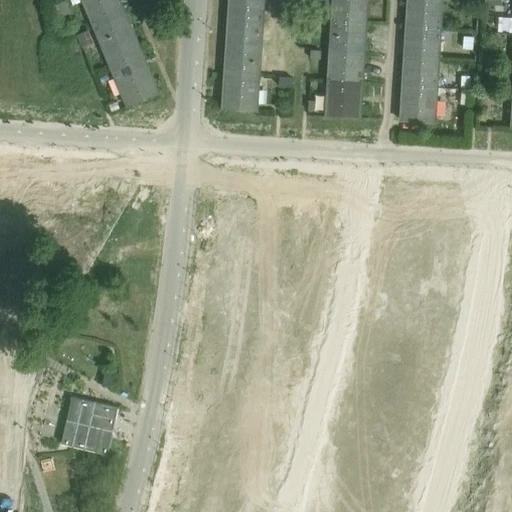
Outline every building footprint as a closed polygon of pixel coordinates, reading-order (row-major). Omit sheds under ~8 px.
[(66,0),(60,0),(50,4),(53,12),(57,20),(72,13),(66,0)] [(120,0),(83,0),(95,29),(127,15),(120,0)] [(230,0),(229,15),(264,17),(265,0),(230,0)] [(333,0),(332,23),(367,25),(368,0),(333,0)] [(408,0),(407,28),(442,30),(443,0),(408,0)] [(127,15),(95,29),(110,65),(142,51),(127,15)] [(264,17),(229,15),(228,45),(262,47),(264,17)] [(511,19),(503,19),(502,34),(511,34),(511,19)] [(367,25),(332,23),(331,53),(365,55),(367,25)] [(442,30),(407,28),(405,57),(440,59),(442,30)] [(88,34),(81,37),(86,48),(93,45),(88,34)] [(465,50),(473,50),(474,38),(466,38),(465,50)] [(262,47),(228,45),(226,74),(260,77),(262,47)] [(142,51),(110,65),(128,108),(160,94),(142,51)] [(365,55),(331,53),(329,83),(363,85),(365,55)] [(440,59),(405,57),(403,86),(438,89),(440,59)] [(260,77),(226,74),(223,110),(258,112),(260,77)] [(462,88),(470,89),(471,77),(463,77),(462,88)] [(280,78),(279,88),(291,88),(292,79),(280,78)] [(363,85),(329,83),(327,116),(361,119),(363,85)] [(438,89),(403,86),(401,121),(436,123),(438,89)] [(461,105),(469,106),(470,94),(462,93),(461,105)] [(310,102),(309,112),(318,112),(318,102),(310,102)] [(10,218),(103,221),(104,186),(11,183),(10,218)] [(242,328),(252,202),(215,199),(205,325),(242,328)] [(352,275),(355,207),(318,206),(315,274),(352,275)] [(418,339),(431,213),(393,210),(381,336),(418,339)] [(511,217),(503,217),(500,284),(511,284),(511,217)] [(328,417),(346,291),(310,286),(292,412),(328,417)] [(114,295),(101,307),(109,316),(122,304),(114,295)] [(511,427),(511,300),(498,298),(481,424),(511,427)] [(237,344),(200,338),(188,404),(225,411),(237,344)] [(377,349),(366,415),(403,422),(414,355),(377,349)] [(105,374),(103,387),(111,389),(114,376),(105,374)] [(62,443),(62,445),(71,447),(76,448),(109,455),(112,440),(119,412),(119,409),(85,401),(82,400),(73,398),(69,412),(62,443)] [(180,433),(169,500),(206,506),(217,439),(180,433)] [(266,511),(305,511),(319,451),(282,443),(266,511)] [(344,511),(382,511),(395,459),(359,451),(344,511)] [(496,511),(506,469),(471,461),(459,511),(496,511)]
